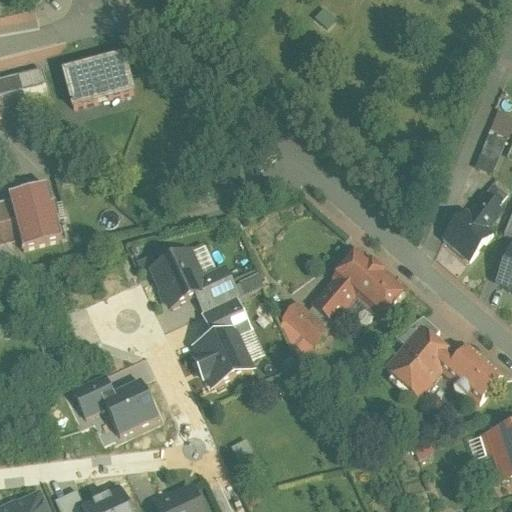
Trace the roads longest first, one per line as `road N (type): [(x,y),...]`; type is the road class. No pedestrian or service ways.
road 1 (residential): [(511,348),(274,139)]
road 2 (residential): [(203,458),(0,480)]
road 3 (residential): [(203,458),(154,351),(125,325)]
road 4 (residential): [(0,46),(128,20)]
